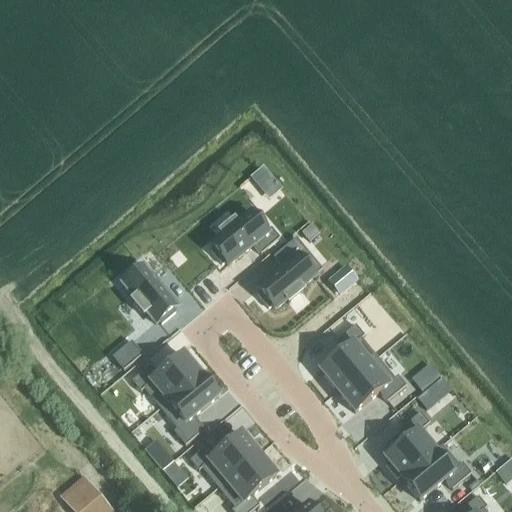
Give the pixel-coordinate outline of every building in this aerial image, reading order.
[(213,252),(210,254),(221,268),(224,266),(227,269),(252,248),(260,258),(279,242),(270,232),(267,234),(251,215),(236,227),(233,224),(219,236),(221,239),(210,248),(213,252)] [(260,296),(257,298),(268,312),(271,310),(274,313),(285,304),(288,307),(302,295),(300,292),(322,273),(295,242),(272,261),(282,272),(257,292),(260,296)] [(142,270),(122,287),(134,302),(131,304),(143,319),(146,316),(155,327),(158,325),(161,328),(175,316),(172,313),(176,310),(142,270)] [(344,355),(319,375),(337,396),(377,362),(361,342),(364,340),(355,329),(336,345),(344,355)] [(131,345),(112,361),(123,374),(142,358),(131,345)] [(150,369),(131,385),(140,396),(143,393),(159,413),(167,407),(199,379),(197,376),(200,374),(189,360),(186,362),(183,359),(158,379),(150,369)] [(377,362),(337,396),(354,417),(378,397),(386,406),(406,390),(397,380),(394,382),(377,362)] [(167,407),(159,413),(176,433),(173,435),(185,450),(204,434),(193,421),(218,400),(202,381),(201,382),(199,379),(167,407)] [(409,442),(384,462),(388,466),(385,469),(396,482),(399,480),(402,483),(438,452),(422,433),(429,427),(420,417),(401,432),(409,442)] [(208,448),(189,464),(198,475),(201,472),(217,492),(257,458),(255,456),(258,453),(247,439),(244,442),(240,438),(216,458),(208,448)] [(438,452),(402,483),(403,485),(419,504),(443,484),(451,494),(471,478),(462,467),(459,469),(442,449),(438,452)] [(257,458),(217,492),(234,511),(233,511),(255,511),(259,510),(251,500),(275,480),(272,476),(275,473),(264,460),(261,462),(257,458)] [(70,511),(108,511),(86,486),(64,504),(70,511)] [(485,511),(486,511),(477,500),(462,511),(485,511)]
